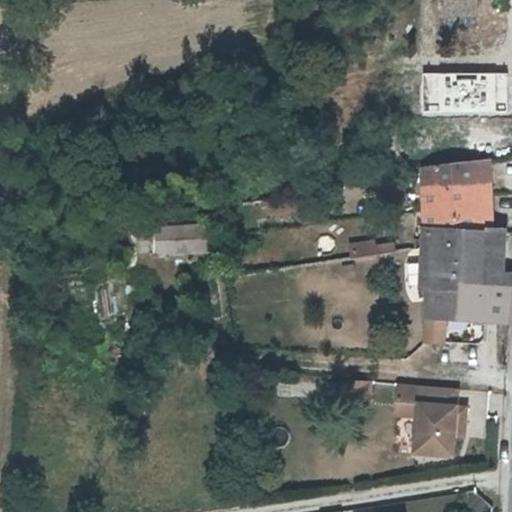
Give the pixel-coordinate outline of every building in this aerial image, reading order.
[(402,15),(400,0),(381,0),(382,16),(402,15)] [(467,0),(439,0),(440,14),(469,13),(467,0)] [(422,169),(424,210),(443,208),(442,190),(471,187),(490,186),(490,160),(422,169)] [(325,195),(323,181),(292,185),(292,196),(292,199),(325,195)] [(490,186),(471,187),(471,212),(490,212),(490,194),(490,186)] [(443,208),(424,210),(424,240),(490,234),(490,212),(471,212),(471,187),(442,190),(443,208)] [(490,234),(424,240),(424,243),(426,264),(426,266),(426,276),(428,287),(423,288),(424,316),(498,322),(498,336),(508,337),(509,329),(509,328),(511,309),(511,272),(502,271),(503,233),(490,234)] [(372,242),(352,245),(353,257),(380,254),(379,246),(373,247),(372,242)] [(458,387),(421,384),(415,452),(454,455),(456,434),(457,421),(466,421),(467,406),(457,405),(458,387)] [(466,421),(457,421),(456,434),(465,435),(466,421)]
